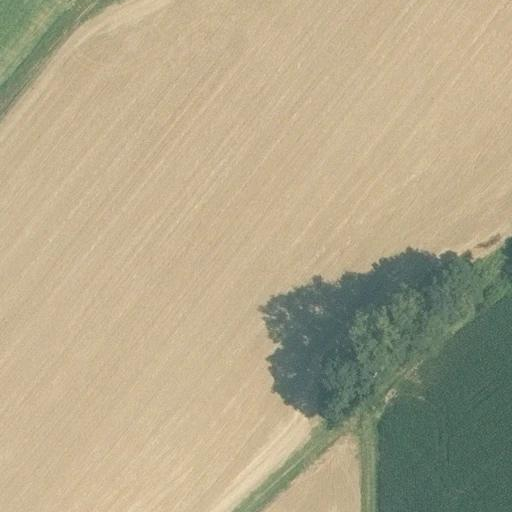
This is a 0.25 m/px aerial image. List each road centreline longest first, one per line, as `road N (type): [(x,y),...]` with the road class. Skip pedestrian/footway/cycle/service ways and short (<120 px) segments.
road 1 (track): [(244,511),(372,395),(386,469),(384,511)]
road 2 (track): [(372,395),(511,256)]
